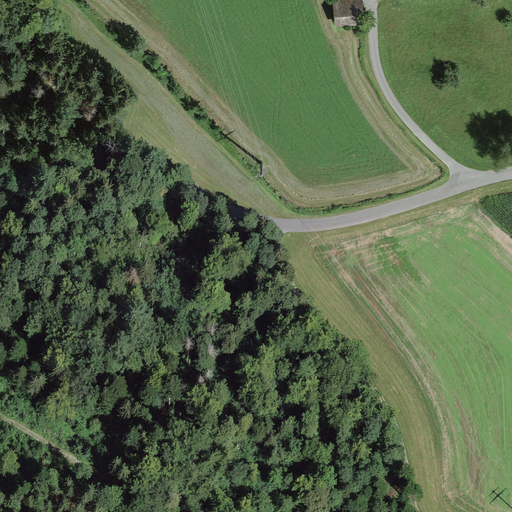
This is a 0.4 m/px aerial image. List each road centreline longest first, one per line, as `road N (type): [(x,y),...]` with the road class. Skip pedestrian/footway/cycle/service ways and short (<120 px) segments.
road 1 (unclassified): [(0,41),(180,182),(241,217),(285,227),(323,223),(463,184)]
road 2 (track): [(241,217),(375,401),(411,511)]
road 3 (residential): [(463,184),(391,99),(374,65),(371,0)]
road 4 (track): [(116,511),(113,492),(97,473),(0,414)]
